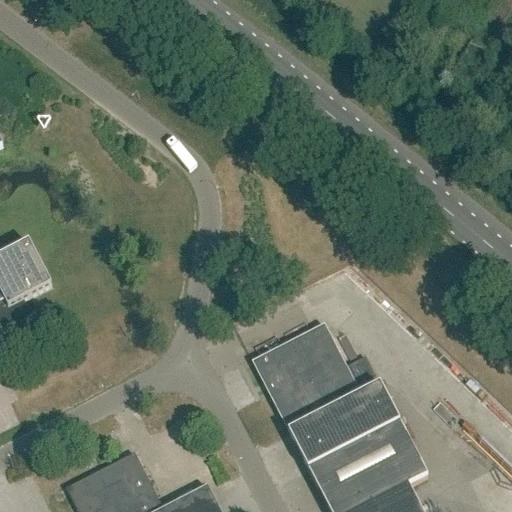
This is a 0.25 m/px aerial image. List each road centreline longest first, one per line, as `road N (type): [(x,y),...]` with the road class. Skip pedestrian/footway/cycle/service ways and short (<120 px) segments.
road 1 (unclassified): [(0,22),(197,173),(203,222),(172,374)]
road 2 (secondary): [(511,260),(190,0)]
road 3 (unclassified): [(172,374),(0,458)]
road 4 (unclassified): [(280,511),(229,413),(196,378),(172,374)]
